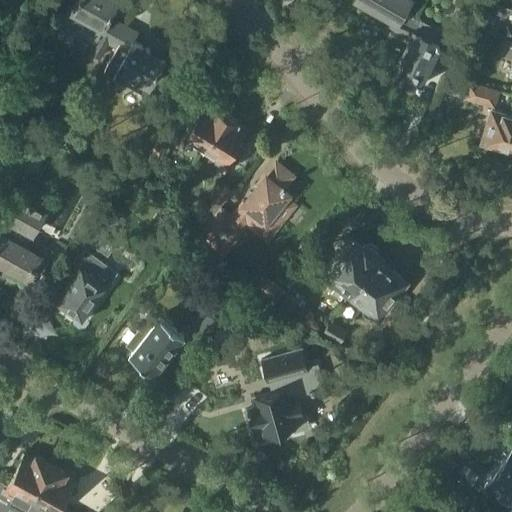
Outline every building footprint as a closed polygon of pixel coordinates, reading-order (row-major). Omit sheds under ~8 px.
[(63,16),(97,34),(88,51),(101,58),(103,55),(106,57),(124,23),(109,15),(117,0),(76,0),(73,6),(70,4),(63,16)] [(385,31),(407,42),(408,42),(414,31),(398,23),(405,10),(406,10),(412,0),(359,0),(392,19),(390,21),(385,31)] [(490,17),(511,23),(511,9),(493,4),(490,17)] [(408,42),(407,42),(393,73),(417,85),(441,35),(444,29),(438,26),(438,27),(422,19),(413,14),(406,10),(405,10),(398,23),(414,31),(408,42)] [(490,17),(506,23),(502,34),(511,37),(511,23),(490,17)] [(110,59),(104,71),(113,76),(142,91),(145,85),(149,87),(165,57),(133,40),(138,31),(124,23),(106,57),(110,59)] [(511,40),(507,39),(503,53),(511,55),(511,40)] [(493,104),(483,138),(510,147),(511,149),(511,113),(493,107),(498,91),(469,82),(465,95),(493,104)] [(182,137),(192,143),(193,141),(205,149),(228,114),(212,104),(210,107),(203,102),(182,137)] [(228,114),(205,149),(216,155),(212,163),(222,169),(246,129),(238,124),(240,121),(228,114)] [(75,126),(66,144),(84,153),(93,135),(75,126)] [(35,129),(17,162),(37,173),(54,139),(35,129)] [(155,139),(146,156),(159,163),(169,146),(155,139)] [(208,219),(212,223),(202,236),(222,252),(247,220),(267,236),(293,204),(284,197),(288,193),(281,187),(291,175),(276,163),(232,219),(219,208),(218,207),(208,219)] [(211,196),(215,198),(202,214),(208,219),(218,207),(219,208),(235,188),(224,180),(211,196)] [(0,229),(2,231),(0,234),(0,263),(26,278),(28,274),(37,279),(49,257),(41,252),(26,244),(31,235),(33,236),(46,211),(14,193),(0,218),(3,219),(0,224),(0,229)] [(97,222),(83,240),(95,249),(109,231),(97,222)] [(361,245),(350,236),(323,272),(352,294),(379,259),(381,255),(364,242),(361,245)] [(67,285),(56,299),(74,312),(75,318),(79,321),(85,320),(88,316),(88,312),(92,306),(91,305),(109,281),(118,269),(92,250),(87,255),(83,261),(84,262),(71,279),(70,278),(66,284),(67,285)] [(364,313),(366,314),(368,316),(370,316),(372,315),(373,315),(375,312),(379,314),(405,279),(379,259),(352,294),(363,302),(363,308),(363,311),(364,313)] [(270,278),(259,292),(275,304),(286,290),(270,278)] [(293,310),(305,294),(293,285),(281,302),(293,310)] [(237,301),(219,324),(231,333),(248,310),(237,301)] [(184,335),(160,315),(157,318),(148,311),(136,326),(145,333),(129,354),(133,356),(132,357),(142,366),(143,364),(154,373),(166,358),(170,360),(178,349),(175,346),(184,335)] [(323,332),(341,342),(347,330),(330,321),(323,332)] [(266,435),(273,432),(274,436),(282,437),(288,432),(287,429),(295,426),(292,417),(304,413),(299,396),(311,393),(312,394),(316,393),(316,392),(326,389),(319,362),(307,365),(303,350),(266,360),(271,377),(281,374),(284,387),(255,395),(257,405),(248,408),(253,428),(263,425),(266,435)] [(492,475),(484,486),(495,495),(501,487),(511,495),(505,503),(511,508),(511,448),(499,466),(495,466),(491,471),(492,475)] [(0,480),(0,511),(6,511),(10,506),(21,511),(23,511),(50,462),(36,455),(34,459),(24,453),(7,484),(0,480)] [(43,511),(44,511),(46,511),(80,511),(62,502),(73,480),(63,474),(66,471),(50,462),(23,511),(25,510),(29,511),(43,511)]
